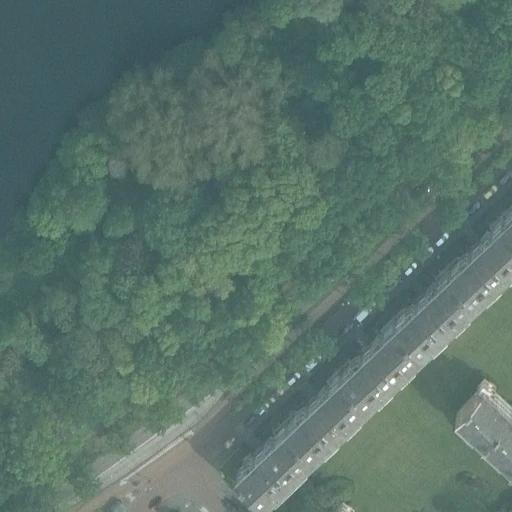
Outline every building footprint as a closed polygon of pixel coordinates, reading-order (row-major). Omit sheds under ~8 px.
[(511,210),(500,221),(511,233),(511,210)] [(511,233),(500,221),(471,249),(448,271),(475,300),(511,265),(511,233)] [(448,271),(417,301),(395,321),(423,350),(475,300),(448,271)] [(395,321),(362,352),(342,371),(369,400),(423,350),(395,321)] [(342,371),(308,403),(289,422),(317,451),(369,400),(342,371)] [(511,413),(481,385),(457,411),(511,462),(511,413)] [(289,422),(254,455),(236,472),(264,500),(317,451),(289,422)] [(321,511),(323,510),(314,501),(304,511),(321,511)]
